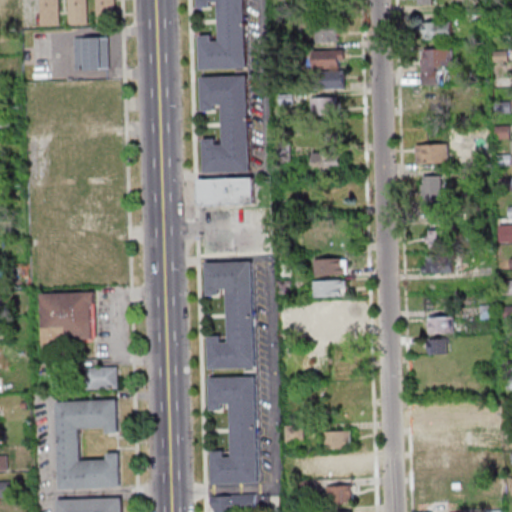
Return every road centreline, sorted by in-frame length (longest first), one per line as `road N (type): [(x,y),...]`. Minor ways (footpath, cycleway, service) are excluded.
road 1 (residential): [(393,511),(381,0)]
road 2 (secondary): [(171,511),(160,0)]
